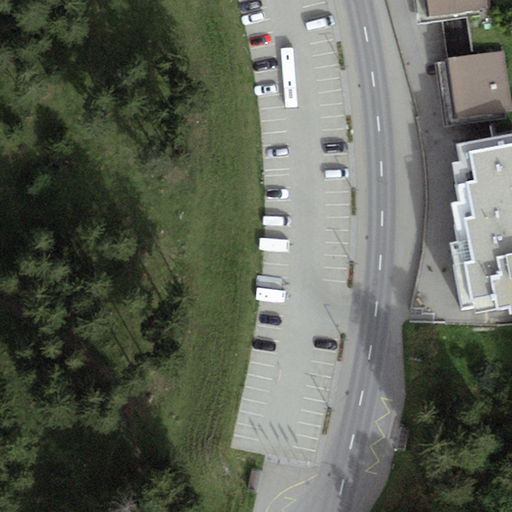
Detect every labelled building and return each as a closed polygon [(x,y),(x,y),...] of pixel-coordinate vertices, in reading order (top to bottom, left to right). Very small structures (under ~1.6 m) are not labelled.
[(428,16),(426,0),(414,0),(418,24),(477,17),(476,9),(428,16)] [(426,0),(428,16),(476,9),(489,7),(488,0),(426,0)] [(511,107),(504,50),(449,57),(449,61),(457,119),(511,111),(511,107)] [(457,119),(449,61),(437,62),(445,121),(457,119)] [(511,180),(511,148),(510,138),(463,148),(469,174),(461,176),(468,211),(458,213),(467,255),(456,257),(465,304),(499,297),(501,305),(511,302),(511,212),(506,182),(511,180)] [(405,441),(410,419),(400,418),(395,438),(405,441)] [(256,493),(261,472),(251,470),(246,490),(256,493)]
